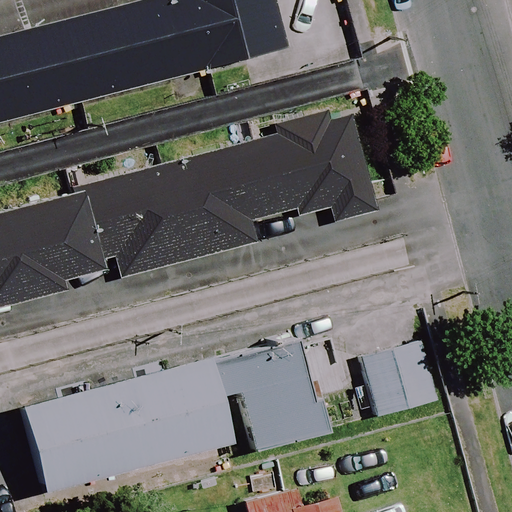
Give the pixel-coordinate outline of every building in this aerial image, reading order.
[(153,0),(0,39),(0,126),(201,75),(281,54),(267,0),(153,0)] [(80,188),(102,272),(109,271),(112,283),(249,247),(245,232),(325,211),(328,223),(383,208),(356,106),(269,129),(271,138),(80,188)] [(102,272),(80,188),(0,209),(0,306),(50,293),(49,287),(102,272)] [(304,325),(309,350),(350,341),(344,316),(304,325)] [(431,405),(418,343),(355,356),(368,418),(431,405)] [(300,351),(204,374),(212,406),(229,402),(241,453),(320,435),(300,351)] [(204,374),(201,360),(11,405),(23,456),(32,493),(222,448),(212,406),(204,374)] [(340,511),(335,492),(294,502),(292,493),(238,507),(239,511),(340,511)]
